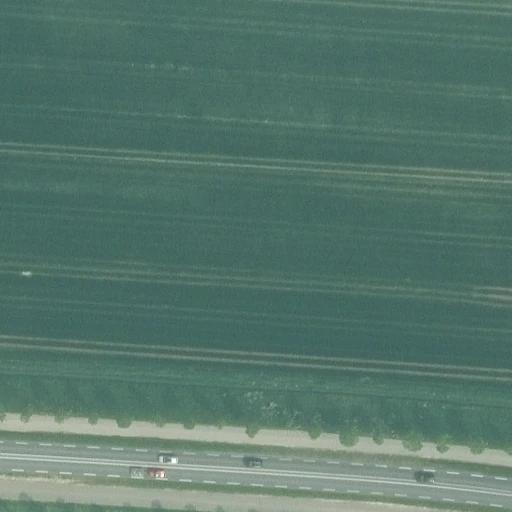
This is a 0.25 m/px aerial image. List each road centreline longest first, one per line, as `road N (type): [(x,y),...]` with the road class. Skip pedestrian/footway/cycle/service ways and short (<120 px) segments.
road 1 (primary): [(511,500),(0,458)]
road 2 (unclassified): [(511,461),(0,422)]
road 3 (unclassified): [(348,511),(0,491)]
